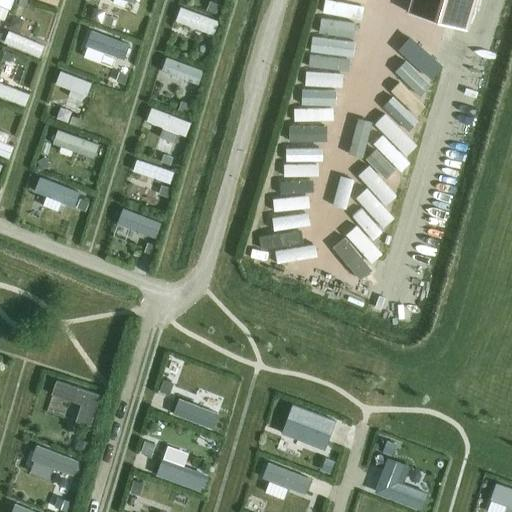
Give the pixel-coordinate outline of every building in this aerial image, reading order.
[(13,0),(0,0),(0,4),(10,9),(13,0)] [(412,0),(409,13),(468,30),(476,0),(412,0)] [(210,1),(206,10),(216,14),(219,5),(210,1)] [(219,19),(180,3),(174,17),(213,33),(219,19)] [(104,15),(101,24),(110,27),(113,18),(104,15)] [(119,34),(79,18),(73,32),(113,49),(119,34)] [(47,43),(8,27),(2,41),(41,57),(47,43)] [(5,50),(1,59),(10,62),(14,54),(5,50)] [(197,52),(194,61),(204,64),(207,55),(197,52)] [(206,69),(166,53),(160,67),(200,83),(206,69)] [(95,81),(60,67),(54,81),(89,95),(95,81)] [(120,71),(117,80),(125,82),(128,74),(120,71)] [(32,92),(0,78),(0,95),(26,106),(32,92)] [(97,85),(94,93),(102,96),(105,89),(97,85)] [(180,101),(177,110),(187,113),(190,104),(180,101)] [(192,120),(152,104),(146,118),(186,134),(192,120)] [(127,127),(88,110),(82,125),(121,141),(127,127)] [(72,116),(70,123),(77,125),(79,118),(72,116)] [(95,143),(55,127),(49,141),(89,157),(95,143)] [(15,144),(0,137),(0,154),(9,158),(15,144)] [(177,170),(137,154),(131,168),(171,184),(177,170)] [(163,154),(160,162),(170,166),(173,157),(163,154)] [(110,178),(71,162),(65,176),(104,192),(110,178)] [(79,191),(39,175),(33,189),(73,205),(79,191)] [(161,185),(158,194),(168,198),(171,188),(161,185)] [(79,196),(76,205),(85,208),(88,199),(79,196)] [(163,222),(123,205),(117,220),(157,236),(163,222)] [(96,232),(56,216),(50,230),(90,247),(96,232)] [(146,242),(143,251),(152,255),(156,246),(146,242)] [(100,395),(56,380),(51,394),(80,404),(75,421),(90,426),(100,395)] [(223,415),(177,398),(171,414),(216,431),(223,415)] [(337,425),(292,407),(286,423),(331,440),(337,425)] [(78,440),(75,450),(87,454),(90,444),(78,440)] [(78,456),(38,443),(32,459),(73,473),(78,456)] [(144,443),(141,453),(150,457),(153,446),(144,443)] [(207,475),(162,458),(156,474),(201,491),(207,475)] [(315,478),(269,461),(263,476),(308,494),(315,478)] [(428,494),(383,477),(377,493),(422,510),(428,494)] [(133,481),(130,491),(139,494),(142,484),(133,481)] [(511,485),(499,481),(493,497),(511,504),(511,485)] [(57,500),(53,510),(56,511),(65,511),(68,505),(57,500)]
